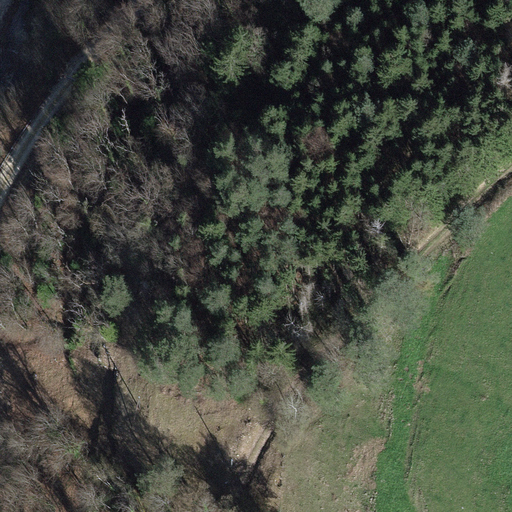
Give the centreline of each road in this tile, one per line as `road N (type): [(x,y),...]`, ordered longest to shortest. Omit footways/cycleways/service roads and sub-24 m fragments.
road 1 (track): [(223,511),(254,446),(303,376),(511,164)]
road 2 (track): [(442,229),(405,377),(393,511)]
road 3 (track): [(0,187),(35,127),(137,0)]
